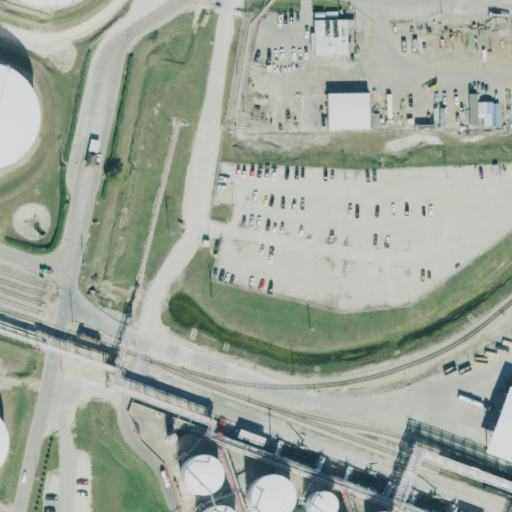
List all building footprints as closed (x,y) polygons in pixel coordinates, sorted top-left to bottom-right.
[(2,0),(6,3),(30,9),(45,9),(61,2),(66,2),(70,0),(2,0)] [(0,64),(13,70),(25,82),(34,97),(37,113),(35,130),(28,146),(16,158),(2,167),(0,167),(0,64)] [(323,94),(324,130),(366,129),(365,94),(323,94)] [(511,461),(482,451),(506,387),(511,389),(511,461)] [(187,458),(192,454),(199,453),(205,454),(211,457),(216,461),(219,467),(221,473),(220,480),(217,486),(213,491),(207,494),(201,495),(194,494),(188,492),(183,487),(180,481),(179,475),(179,468),(182,462),(187,458)] [(255,479),(261,475),(268,474),(275,475),(282,478),(287,482),(291,489),(292,496),(291,503),(288,509),(285,511),(253,511),(252,511),(248,504),(247,497),(247,490),(250,484),(255,479)] [(310,493),(314,491),(319,490),(324,490),(328,492),(332,495),(334,500),(335,504),(334,509),(332,511),(307,511),(306,510),(305,505),(305,501),(307,496),(310,493)]
